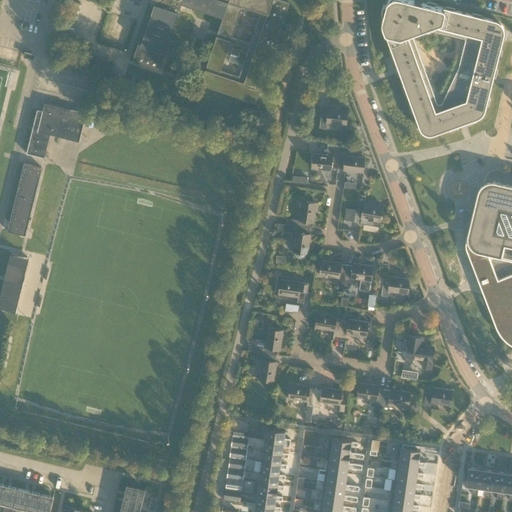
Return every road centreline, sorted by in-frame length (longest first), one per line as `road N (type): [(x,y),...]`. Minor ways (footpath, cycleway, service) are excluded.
road 1 (residential): [(195,511),(307,59),(347,38)]
road 2 (residential): [(298,319),(301,358),(382,370),(388,316),(434,298)]
road 3 (residential): [(109,511),(115,486),(0,459)]
road 4 (residential): [(411,235),(371,249),(327,242),(335,189)]
road 5 (tertiary): [(347,38),(386,167)]
road 6 (residential): [(511,149),(459,146),(386,167)]
road 7 (residential): [(439,511),(450,449),(484,399)]
